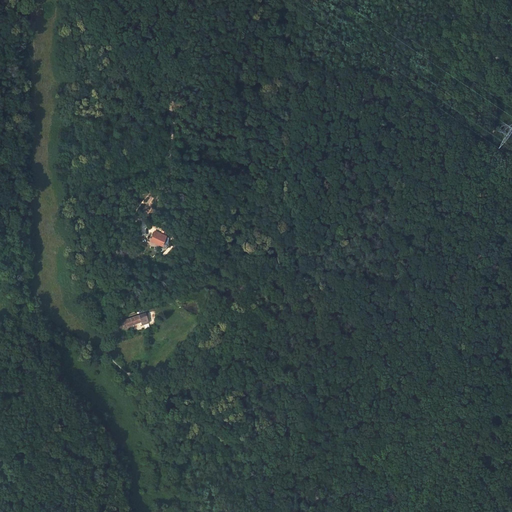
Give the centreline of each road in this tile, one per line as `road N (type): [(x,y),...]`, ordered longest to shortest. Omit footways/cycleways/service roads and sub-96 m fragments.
road 1 (track): [(405,511),(432,377),(485,258),(494,96)]
road 2 (track): [(139,222),(170,162),(180,0)]
road 3 (track): [(192,511),(142,386),(104,352)]
